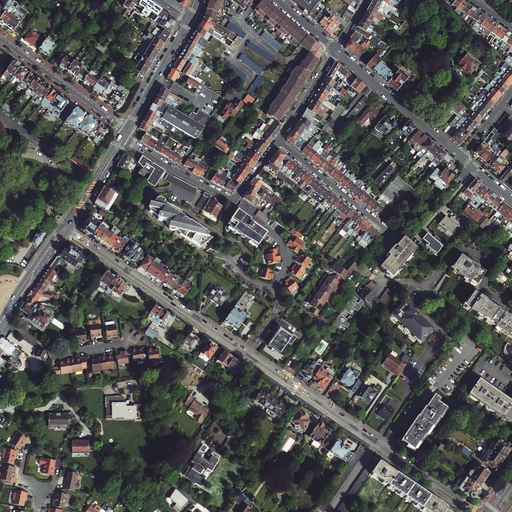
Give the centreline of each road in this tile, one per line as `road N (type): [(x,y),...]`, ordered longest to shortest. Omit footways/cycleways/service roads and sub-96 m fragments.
road 1 (residential): [(278,140),(391,233),(283,378)]
road 2 (tertiary): [(283,378),(67,230)]
road 3 (tertiary): [(476,511),(283,378)]
road 4 (residential): [(278,140),(234,200),(124,138)]
road 5 (residential): [(335,50),(461,157)]
road 6 (residential): [(0,38),(127,129)]
road 7 (secondary): [(127,129),(190,19)]
